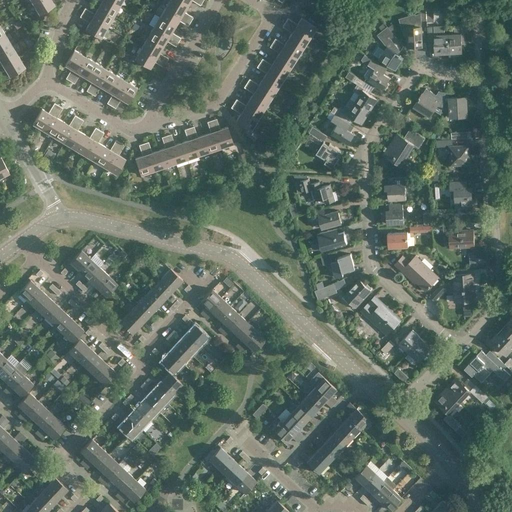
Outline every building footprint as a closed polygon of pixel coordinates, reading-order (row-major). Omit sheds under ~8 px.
[(36,16),(54,5),(50,0),(38,0),(33,3),(39,13),(39,14),(36,16)] [(99,0),(102,1),(98,8),(113,16),(119,6),(109,0),(99,0)] [(177,0),(170,0),(166,7),(190,21),(193,17),(183,12),(187,5),(177,0)] [(415,15),(399,19),(402,28),(404,27),(405,35),(408,35),(409,46),(422,46),(422,41),(423,41),(422,39),(421,22),(421,20),(427,20),(426,6),(418,5),(419,17),(416,17),(415,15)] [(190,21),(166,7),(160,17),(174,26),(178,20),(188,25),(190,21)] [(107,27),(113,16),(98,8),(95,14),(85,8),(82,13),(107,27)] [(101,37),(107,27),(82,13),(80,17),(90,22),(86,29),(101,37)] [(160,17),(154,28),(178,42),(180,38),(170,32),(174,26),(160,17)] [(288,19),(285,23),(309,38),(315,28),(316,28),(316,27),(301,18),(298,25),(288,19)] [(22,26),(19,21),(13,24),(16,29),(22,26)] [(393,33),(388,27),(387,27),(383,22),(379,25),(383,30),(377,35),(380,37),(382,35),(386,40),(384,42),(387,46),(384,50),(379,46),(374,54),(379,58),(396,69),(404,57),(397,52),(399,49),(390,38),(394,35),(393,33)] [(303,48),(309,38),(285,23),(283,26),(292,33),(289,39),(303,48)] [(393,33),(398,29),(393,23),(388,27),(393,33)] [(434,53),(452,52),(451,43),(445,43),(445,34),(435,34),(434,23),(427,23),(427,27),(428,43),(434,43),(434,53)] [(455,33),(445,34),(445,43),(451,43),(452,52),(463,52),(462,33),(468,33),(468,24),(454,25),(455,33)] [(178,42),(154,28),(148,38),(162,46),(166,40),(176,46),(178,42)] [(6,36),(0,39),(0,53),(12,46),(6,36)] [(148,38),(141,48),(166,63),(168,59),(158,53),(162,46),(148,38)] [(303,48),(289,39),(285,45),(275,39),(272,43),(296,58),(303,48)] [(290,68),(296,58),(272,43),(270,47),(280,53),(276,59),(290,68)] [(12,46),(0,53),(0,58),(1,61),(0,61),(0,67),(18,57),(12,46)] [(166,63),(141,48),(135,59),(149,67),(153,61),(163,67),(166,63)] [(74,50),(66,64),(72,68),(66,78),(70,81),(85,57),(74,50)] [(122,52),(119,56),(125,60),(128,56),(122,52)] [(384,74),(387,69),(368,56),(364,61),(371,66),(364,76),(384,89),(384,88),(386,89),(389,84),(388,83),(391,78),(384,74)] [(18,57),(0,67),(0,73),(6,69),(10,76),(25,67),(24,66),(24,67),(18,57)] [(85,57),(70,81),(74,83),(80,73),(86,77),(95,63),(85,57)] [(260,63),(283,78),(290,68),(276,59),(272,65),(262,59),(260,63)] [(277,88),(283,78),(260,63),(256,61),(254,65),(267,73),(263,79),(277,88)] [(105,69),(95,63),(86,77),(93,81),(87,91),(91,93),(105,69)] [(105,69),(91,93),(95,96),(101,86),(107,89),(115,75),(105,69)] [(349,71),(346,76),(351,80),(357,84),(353,90),(355,91),(360,94),(355,101),(370,110),(377,98),(369,93),(363,90),(364,88),(362,87),(365,81),(355,74),(349,71)] [(126,81),(115,75),(107,89),(113,93),(107,103),(111,105),(126,81)] [(247,83),(270,98),(277,88),(263,79),(259,86),(249,79),(247,83)] [(128,102),(136,88),(126,81),(111,105),(115,108),(121,98),(128,102)] [(264,108),(270,98),(247,83),(244,87),(254,93),(250,100),(264,108)] [(414,106),(430,116),(434,109),(441,111),(443,107),(446,92),(439,91),(434,98),(431,96),(433,92),(426,88),(420,97),(419,97),(418,99),(419,99),(414,106)] [(467,116),(467,104),(466,96),(452,97),(452,93),(446,92),(443,107),(450,108),(450,117),(467,116)] [(257,119),(264,108),(250,100),(246,106),(236,100),(234,103),(257,119)] [(335,106),(331,112),(335,114),(342,119),(345,113),(347,115),(348,113),(354,117),(362,122),(370,110),(355,101),(350,109),(345,105),(342,109),(340,107),(339,109),(335,106)] [(34,124),(44,130),(58,106),(54,103),(48,113),(42,109),(33,124),(34,124)] [(257,119),(234,103),(231,107),(241,114),(239,116),(237,120),(237,119),(236,120),(251,129),(257,119)] [(62,108),(58,106),(44,130),(54,136),(63,122),(57,118),(62,108)] [(337,124),(331,133),(349,144),(355,134),(351,131),(347,129),(350,124),(342,119),(335,114),(331,120),(337,124)] [(64,142),(79,118),(75,115),(69,125),(63,122),(54,136),(64,142)] [(64,142),(75,148),(83,134),(77,130),(83,120),(79,118),(64,142)] [(232,143),(233,143),(227,127),(220,130),(216,119),(212,120),(221,147),(232,143)] [(210,151),(221,147),(212,120),(207,122),(211,133),(204,135),(210,151)] [(309,133),(316,137),(322,141),(326,134),(313,126),(309,133)] [(210,151),(204,135),(197,138),(193,127),(189,128),(198,155),(210,151)] [(75,148),(85,154),(100,130),(96,128),(90,138),(83,134),(75,148)] [(188,141),(181,143),(187,159),(198,155),(189,128),(185,130),(188,141)] [(397,133),(383,155),(400,166),(414,144),(419,147),(425,138),(410,128),(404,137),(397,133)] [(100,130),(85,154),(95,161),(104,146),(98,143),(104,133),(100,130)] [(175,162),(187,159),(181,143),(174,145),(171,134),(166,136),(175,162)] [(165,148),(158,150),(164,166),(175,162),(166,136),(162,137),(165,148)] [(453,139),(436,140),(436,147),(449,146),(450,166),(470,165),(469,145),(453,145),(453,139)] [(106,167),(120,143),(116,140),(110,150),(104,146),(95,161),(106,167)] [(265,146),(260,141),(256,145),(262,149),(265,146)] [(316,153),(327,160),(324,163),(333,168),(340,157),(339,156),(342,151),(330,143),(329,144),(324,141),(316,153)] [(152,170),(164,166),(158,150),(151,153),(148,142),(143,144),(152,170)] [(124,145),(120,143),(106,167),(116,173),(116,174),(125,159),(119,155),(124,145)] [(141,174),(152,170),(143,144),(139,145),(143,156),(135,158),(141,174)] [(0,158),(0,177),(8,173),(9,172),(1,157),(0,158)] [(391,184),(385,184),(386,192),(388,192),(389,200),(406,198),(405,184),(409,184),(409,187),(413,186),(413,176),(395,177),(391,177),(391,184)] [(299,181),(295,182),(298,193),(302,192),(311,190),(315,200),(315,204),(325,201),(325,203),(335,200),(331,184),(321,186),(320,181),(310,184),(309,178),(299,181)] [(467,181),(450,182),(451,197),(455,197),(456,209),(473,208),(472,188),(467,189),(467,181)] [(403,203),(402,203),(389,203),(390,209),(387,210),(387,224),(404,223),(403,203)] [(325,214),(324,208),(309,212),(310,218),(319,216),(322,228),(342,223),(338,210),(325,214)] [(462,224),(443,225),(444,232),(449,232),(450,247),(475,246),(474,230),(462,231),(462,224)] [(330,230),(318,234),(320,239),(323,250),(347,243),(344,231),(338,233),(337,229),(337,228),(330,230)] [(408,232),(388,233),(389,247),(409,246),(408,232)] [(70,262),(78,270),(90,258),(81,250),(70,262)] [(337,251),(321,256),(323,265),(331,263),(335,277),(344,275),(343,272),(351,270),(350,267),(354,266),(351,254),(339,257),(337,251)] [(437,275),(430,268),(416,255),(409,261),(403,255),(394,264),(411,279),(413,276),(417,280),(415,281),(426,291),(433,284),(431,282),(437,275)] [(99,266),(90,258),(78,270),(88,278),(99,266)] [(88,278),(96,286),(108,274),(99,266),(88,278)] [(170,268),(162,277),(174,288),(183,279),(170,268)] [(117,283),(108,274),(96,286),(106,295),(117,283)] [(459,274),(454,275),(456,301),(463,300),(463,316),(471,315),(471,300),(474,300),(472,274),(459,274)] [(233,282),(227,276),(224,280),(230,285),(233,282)] [(166,297),(174,288),(162,277),(154,286),(166,297)] [(39,288),(32,281),(30,279),(19,292),(28,300),(39,288)] [(359,279),(345,294),(344,295),(356,307),(371,291),(359,279)] [(318,290),(325,287),(322,281),(316,284),(318,290)] [(318,300),(336,293),(333,284),(325,287),(318,290),(315,291),(318,300)] [(446,289),(441,285),(430,296),(435,300),(446,289)] [(158,306),(166,297),(154,286),(146,294),(158,306)] [(48,296),(39,288),(28,300),(37,308),(48,296)] [(201,312),(204,315),(221,297),(212,289),(201,301),(207,306),(201,312)] [(151,313),(158,306),(146,294),(139,302),(151,313)] [(376,295),(362,310),(387,334),(400,319),(383,303),(383,302),(376,295)] [(57,304),(48,296),(37,308),(46,317),(57,304)] [(230,305),(221,297),(204,315),(207,319),(213,312),(219,317),(230,305)] [(142,322),(151,313),(139,302),(130,311),(142,322)] [(54,325),(66,312),(57,304),(46,317),(54,325)] [(218,329),(221,332),(239,313),(230,305),(219,317),(224,322),(218,329)] [(130,311),(121,321),(120,321),(133,333),(142,322),(130,311)] [(54,325),(62,332),(63,333),(74,321),(66,312),(54,325)] [(247,322),(239,313),(221,332),(225,335),(231,329),(236,334),(247,322)] [(511,317),(507,323),(508,324),(503,329),(511,337),(511,317)] [(63,333),(72,341),(83,329),(74,321),(63,333)] [(256,330),(247,322),(236,334),(242,339),(236,345),(239,348),(256,330)] [(195,324),(187,334),(199,345),(203,340),(212,349),(216,344),(207,336),(207,335),(195,324)] [(511,347),(511,348),(511,347),(511,337),(503,329),(498,334),(497,334),(491,340),(506,355),(511,348),(511,347)] [(264,337),(256,330),(239,348),(242,351),(248,345),(254,351),(265,338),(267,336),(266,335),(264,337)] [(400,343),(408,352),(414,346),(421,338),(412,330),(400,343)] [(192,352),(199,345),(187,334),(179,342),(193,355),(193,356),(193,355),(194,354),(192,352)] [(68,350),(77,358),(89,346),(80,338),(68,350)] [(414,346),(408,352),(418,361),(431,347),(421,338),(414,346)] [(390,340),(381,350),(386,354),(395,345),(390,340)] [(179,342),(171,351),(183,362),(189,355),(191,357),(193,355),(179,342)] [(89,346),(77,358),(86,366),(97,354),(89,346)] [(48,355),(54,361),(59,356),(53,350),(48,355)] [(494,362),(486,354),(481,350),(464,369),(472,376),(474,375),(480,381),(489,372),(490,373),(493,370),(505,381),(510,374),(505,369),(507,366),(505,364),(498,357),(494,362)] [(174,371),(183,362),(171,351),(162,360),(174,371)] [(86,366),(95,375),(106,363),(97,354),(86,366)] [(0,365),(0,375),(4,379),(15,367),(7,358),(0,365)] [(115,371),(106,363),(95,375),(104,384),(115,371)] [(15,367),(4,379),(9,384),(4,390),(7,393),(24,375),(15,367)] [(394,373),(404,381),(408,377),(399,368),(394,373)] [(173,392),(182,383),(172,374),(170,371),(161,381),(173,392)] [(49,372),(46,376),(50,380),(54,376),(49,372)] [(7,393),(10,397),(16,390),(19,393),(22,395),(33,383),(24,375),(7,393)] [(334,403),(337,400),(331,394),(336,389),(324,377),(315,386),(334,403)] [(464,386),(455,378),(446,388),(460,402),(470,391),(471,391),(465,385),(464,386)] [(58,387),(62,383),(58,379),(54,383),(58,387)] [(161,381),(153,389),(169,404),(171,403),(167,399),(173,392),(161,381)] [(476,385),(471,391),(470,391),(483,402),(488,396),(476,385)] [(315,386),(307,395),(319,406),(324,401),(330,407),(334,403),(315,386)] [(460,402),(446,388),(435,399),(444,407),(444,408),(449,413),(460,402)] [(153,389),(145,398),(157,410),(163,403),(168,408),(170,406),(169,404),(153,389)] [(18,404),(23,409),(18,416),(21,419),(38,400),(29,392),(18,404)] [(314,412),(319,406),(307,395),(299,404),(317,421),(321,418),(314,412)] [(157,410),(145,398),(137,407),(149,418),(157,410)] [(47,408),(38,400),(21,419),(24,422),(30,416),(36,421),(47,408)] [(353,412),(348,417),(360,428),(368,419),(356,408),(349,402),(346,406),(353,412)] [(252,414),(257,418),(258,416),(266,407),(262,403),(254,412),(252,414)] [(303,424),(308,419),(314,424),(317,421),(299,404),(291,413),(303,424)] [(137,407),(128,416),(140,427),(149,418),(137,407)] [(56,417),(47,408),(36,421),(41,426),(35,432),(38,435),(56,417)] [(283,421),(301,438),(304,435),(298,429),(303,424),(291,413),(283,421)] [(456,430),(460,426),(461,425),(451,415),(446,421),(456,430)] [(132,436),(140,427),(128,416),(120,425),(132,436)] [(351,437),(360,428),(348,417),(343,422),(336,416),(333,420),(351,437)] [(42,438),(48,432),(54,437),(65,425),(56,417),(38,435),(42,438)] [(9,421),(6,418),(0,424),(0,441),(9,432),(3,427),(9,421)] [(351,437),(333,420),(330,423),(336,429),(331,435),(343,446),(351,437)] [(286,442),(292,436),(298,442),(301,438),(283,421),(274,431),(286,442)] [(23,434),(20,431),(14,437),(9,432),(0,441),(0,447),(6,453),(23,434)] [(6,453),(14,461),(26,449),(21,444),(26,437),(23,434),(6,453)] [(335,455),(343,446),(331,435),(326,440),(320,434),(317,437),(335,455)] [(327,464),(335,455),(317,437),(313,441),(320,447),(315,453),(327,464)] [(84,465),(101,446),(92,438),(80,450),(86,456),(80,462),(84,465)] [(110,454),(101,446),(84,465),(87,468),(93,462),(98,467),(110,454)] [(218,467),(229,455),(220,446),(209,458),(218,467)] [(31,453),(26,449),(14,461),(24,469),(35,457),(37,454),(41,451),(37,447),(31,453)] [(315,453),(310,458),(303,452),(300,455),(307,461),(307,462),(318,472),(327,464),(315,453)] [(118,463),(110,454),(98,467),(103,472),(97,478),(101,481),(118,463)] [(238,463),(229,455),(218,467),(227,475),(238,463)] [(101,481),(104,484),(110,478),(115,483),(127,471),(118,463),(101,481)] [(247,471),(238,463),(227,475),(224,478),(233,486),(235,483),(247,471)] [(354,476),(363,484),(375,472),(366,464),(354,476)] [(127,471),(115,483),(121,489),(115,495),(119,498),(136,479),(127,471)] [(248,489),(251,485),(256,480),(247,471),(235,483),(245,492),(248,489)] [(363,484),(372,493),(383,480),(375,472),(363,484)] [(47,486),(59,497),(68,488),(55,477),(47,486)] [(383,480),(372,493),(381,501),(392,489),(396,485),(387,477),(384,480),(383,480)] [(145,488),(136,479),(119,498),(122,501),(128,495),(134,500),(145,488)] [(47,486),(39,495),(51,506),(59,497),(47,486)] [(401,497),(392,489),(381,501),(390,509),(401,497)] [(39,495),(32,502),(31,503),(39,511),(45,511),(51,506),(39,495)] [(277,499),(268,508),(271,511),(287,511),(289,511),(277,499)] [(442,499),(434,508),(438,511),(452,511),(454,511),(442,499)] [(100,511),(119,511),(109,502),(100,511)] [(39,511),(31,503),(22,511),(39,511)]
